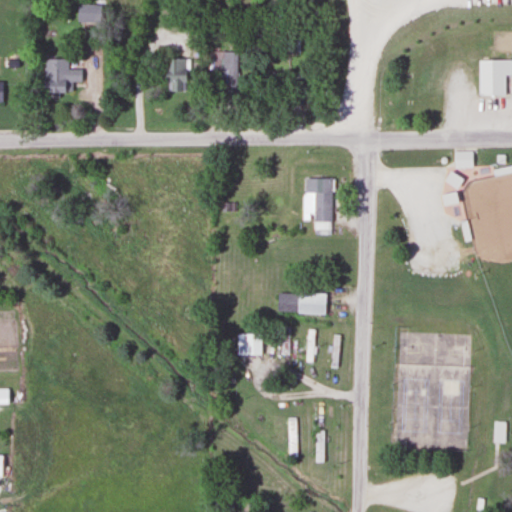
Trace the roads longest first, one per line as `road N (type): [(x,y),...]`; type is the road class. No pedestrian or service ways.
road 1 (residential): [(511,136),(0,140)]
road 2 (residential): [(361,511),(369,138)]
road 3 (residential): [(365,328),(241,330)]
